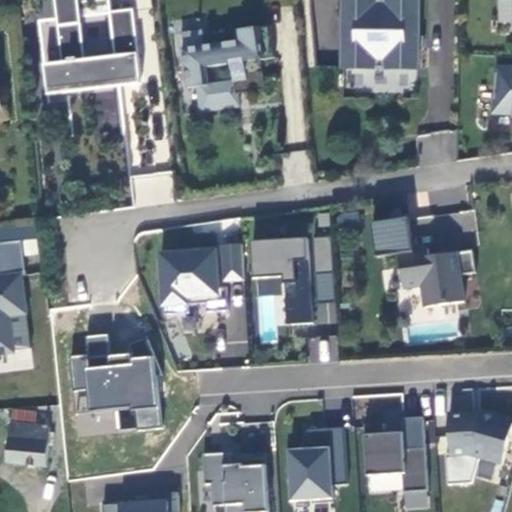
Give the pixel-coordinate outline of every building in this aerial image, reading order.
[(156,86),(149,12),(127,14),(125,0),(80,0),(83,26),(74,27),(77,64),(60,66),(63,96),(156,86)] [(420,0),(345,0),(344,69),(419,70),(420,0)] [(205,44),(185,47),(190,86),(202,85),(205,106),(240,101),(239,93),(267,89),(265,70),(248,73),(246,61),(277,57),(273,25),(241,29),(243,40),(205,44)] [(205,44),(243,40),(241,29),(204,34),(205,44)] [(511,64),(494,64),(492,116),(511,116),(511,64)] [(240,101),(205,106),(206,111),(240,106),(240,101)] [(414,252),(410,219),(373,224),(377,257),(399,255),(404,289),(423,286),(425,309),(464,304),(460,277),(476,275),(473,252),(429,258),(428,250),(414,252)] [(41,239),(25,240),(26,256),(42,255),(41,239)] [(25,272),(21,241),(0,244),(0,356),(16,354),(11,317),(28,315),(23,273),(25,272)] [(254,248),(234,248),(236,285),(256,284),(254,248)] [(176,317),(201,316),(200,307),(218,306),(219,315),(240,314),(238,290),(231,290),(229,254),(173,257),(176,317)] [(77,433),(161,427),(155,345),(108,348),(107,335),(85,336),(86,353),(72,354),(77,433)] [(311,362),(337,358),(334,337),(308,341),(311,362)] [(36,429),(37,415),(13,413),(9,465),(46,468),(49,431),(36,429)] [(403,416),(404,430),(362,432),(364,493),(403,492),(403,510),(429,509),(424,415),(403,416)] [(511,425),(491,419),(459,421),(461,460),(480,459),(511,468),(511,425)] [(343,507),(342,490),(358,489),(355,431),(319,433),(320,450),(320,454),(311,455),(296,456),(297,484),(302,484),(303,505),(323,504),(323,508),(343,507)] [(213,457),(215,488),(221,487),(223,509),(235,509),(234,511),(278,511),(276,460),(251,462),(251,468),(242,468),(241,458),(241,456),(213,457)] [(276,460),(276,456),(241,458),(242,468),(251,468),(251,462),(276,460)] [(160,496),(160,505),(112,507),(112,511),(188,511),(188,495),(160,496)]
